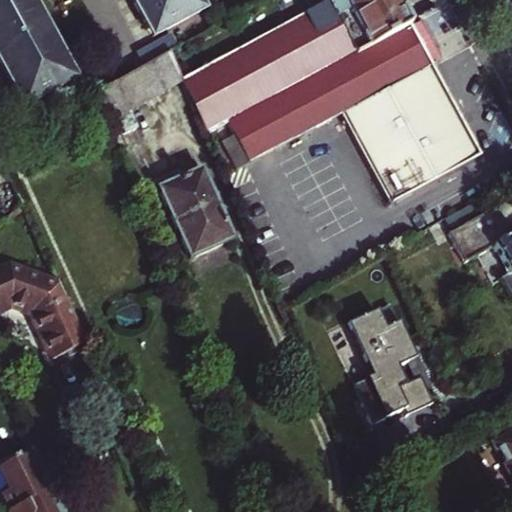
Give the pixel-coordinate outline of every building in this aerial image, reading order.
[(77,78),(34,0),(0,0),(0,55),(27,105),(77,78)] [(136,0),(155,34),(203,8),(198,0),(136,0)] [(180,85),(203,135),(404,24),(391,0),(324,0),(321,2),(178,80),(180,85)] [(221,175),(338,112),(426,65),(404,24),(203,135),(221,175)] [(119,120),(180,85),(178,80),(166,54),(90,97),(109,143),(126,136),(119,120)] [(426,65),(338,112),(388,205),(477,156),(456,118),(452,110),(426,65)] [(185,263),(226,246),(217,225),(197,176),(156,193),(185,263)] [(496,282),(508,304),(511,301),(511,233),(511,234),(506,223),(511,210),(495,206),(442,235),(458,264),(485,249),(502,279),(496,282)] [(65,349),(83,342),(79,332),(56,280),(7,260),(0,262),(0,304),(7,302),(28,311),(25,317),(31,331),(35,329),(47,357),(65,349)] [(383,298),(369,305),(378,325),(392,319),(383,298)] [(369,305),(340,318),(363,370),(356,373),(364,392),(353,397),(362,418),(395,404),(397,409),(412,403),(424,397),(412,371),(397,377),(390,362),(408,353),(392,319),(378,325),(369,305)] [(356,373),(345,378),(353,397),(364,392),(356,373)] [(511,434),(489,447),(511,490),(511,434)] [(60,511),(42,468),(33,448),(15,456),(13,453),(7,455),(8,459),(0,462),(0,502),(2,507),(0,511),(60,511)]
